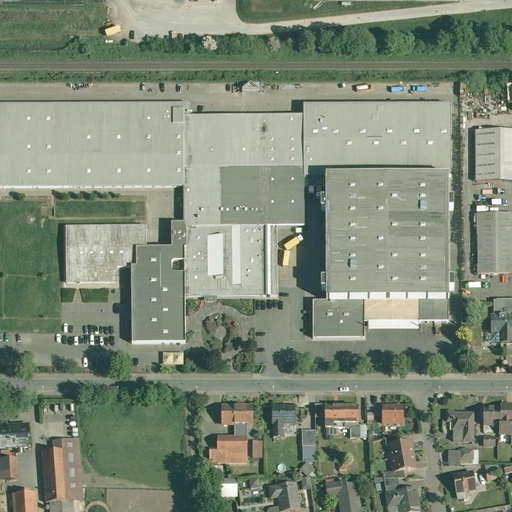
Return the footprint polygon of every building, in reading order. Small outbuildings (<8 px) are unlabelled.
[(365,324),(449,323),(448,178),(451,178),(450,105),(304,106),(304,117),(189,117),(189,104),(0,105),(0,186),(185,186),(185,225),(172,225),(172,249),(146,249),(146,227),(66,228),(66,283),(117,283),(117,268),(131,268),(131,345),(186,344),(186,299),(278,298),(278,228),(305,228),(305,189),(324,189),(325,301),(312,301),(312,340),(365,339),(365,324)] [(475,183),(511,183),(511,131),(474,132),(475,183)] [(511,214),(477,215),(477,236),(483,236),(483,276),(508,275),(508,235),(511,235),(511,214)] [(511,300),(497,301),(497,316),(491,317),(491,334),(501,334),(501,344),(511,344),(511,300)] [(163,365),(184,365),(184,353),(163,353),(163,365)] [(326,406),(315,405),(315,418),(323,419),(323,416),(325,416),(325,408),(326,408),(326,406)] [(382,418),(382,406),(367,406),(368,419),(382,418)] [(501,409),(483,409),(484,426),(493,426),(493,428),(500,428),(500,435),(511,435),(511,428),(511,406),(501,406),(501,409)] [(326,408),(325,408),(325,416),(325,430),(345,430),(345,422),(358,422),(358,407),(326,408)] [(402,407),(382,407),(382,424),(403,424),(402,407)] [(253,408),(222,408),(222,425),(234,425),(234,438),(217,438),(217,452),(217,453),(247,453),(246,425),(253,425),(253,408)] [(294,408),(272,408),(272,425),(273,425),(283,425),(294,424),(294,408)] [(473,415),(454,415),(454,413),(447,413),(447,422),(453,422),(453,442),(473,442),(473,415)] [(283,425),(273,425),(273,437),(283,437),(283,425)] [(29,427),(9,428),(9,426),(0,426),(0,433),(1,450),(2,450),(2,449),(8,448),(8,449),(30,448),(29,427)] [(365,426),(351,426),(351,439),(366,438),(365,426)] [(315,432),(302,432),(302,447),(316,447),(315,432)] [(398,438),(385,440),(386,447),(389,447),(389,446),(399,444),(398,438)] [(495,438),(484,438),(484,447),(495,447),(495,438)] [(64,451),(43,453),(46,504),(50,503),(68,502),(67,493),(81,492),(78,441),(63,442),(64,451)] [(263,442),(253,442),(253,458),(263,458),(263,442)] [(399,444),(389,446),(389,447),(393,472),(393,473),(404,471),(415,469),(411,442),(399,444)] [(316,447),(302,447),(302,463),(316,463),(316,447)] [(449,465),(461,465),(461,451),(449,451),(449,465)] [(472,451),(461,451),(461,465),(472,465),(472,451)] [(247,453),(217,453),(217,452),(209,452),(210,464),(247,464),(247,453)] [(16,458),(0,459),(0,480),(17,480),(16,458)] [(307,464),(300,470),(307,477),(313,470),(307,464)] [(404,471),(393,473),(393,472),(391,473),(392,479),(398,479),(405,479),(404,471)] [(498,471),(486,473),(487,481),(499,479),(498,471)] [(473,473),(453,477),(456,494),(476,490),(473,473)] [(302,479),(303,490),(311,489),(311,478),(302,479)] [(392,479),(383,479),(385,487),(399,485),(398,479),(392,479)] [(235,480),(219,481),(219,498),(235,498),(235,480)] [(258,480),(249,481),(250,489),(259,488),(258,480)] [(295,485),(270,489),(272,499),(279,498),(281,511),(283,511),(291,511),(299,509),(295,485)] [(356,485),(347,487),(338,485),(326,487),(328,497),(339,496),(341,511),(353,511),(360,511),(360,509),(356,485)] [(399,485),(385,487),(386,495),(397,493),(396,492),(400,492),(399,485)] [(400,492),(396,492),(397,493),(386,495),(388,507),(389,507),(389,505),(398,504),(399,511),(419,511),(417,498),(416,498),(415,494),(416,493),(416,489),(400,492)] [(30,491),(19,492),(19,495),(13,496),(14,511),(36,511),(36,494),(30,495),(30,491)] [(68,502),(50,503),(50,511),(73,511),(73,501),(68,502)]
